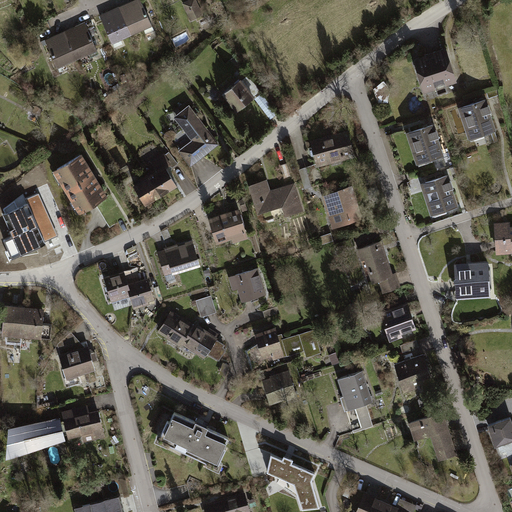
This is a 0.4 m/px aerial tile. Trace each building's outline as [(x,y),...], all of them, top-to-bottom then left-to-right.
[(140,0),(138,0),(120,8),(133,37),(145,31),(146,35),(154,31),(140,0)] [(196,0),(191,0),(183,4),(191,22),(203,16),(196,0)] [(120,8),(101,17),(113,45),(133,37),(120,8)] [(84,24),(65,32),(77,61),(90,56),(91,59),(98,56),(84,24)] [(65,32),(45,41),(58,71),(65,68),(64,67),(77,61),(65,32)] [(445,83),(454,81),(444,49),(426,55),(427,59),(417,62),(425,89),(435,86),(438,94),(447,91),(445,83)] [(224,92),(238,110),(254,97),(241,80),(224,92)] [(374,91),(378,105),(388,105),(391,89),(384,82),(374,91)] [(460,110),(470,143),(498,135),(487,101),(460,110)] [(180,150),(190,164),(218,144),(189,106),(175,117),(193,140),(180,150)] [(408,136),(418,168),(446,159),(436,127),(408,136)] [(348,131),(309,141),(317,171),(356,160),(348,131)] [(170,165),(172,167),(177,163),(169,152),(165,154),(163,156),(170,165)] [(163,156),(165,154),(164,153),(151,161),(158,172),(165,167),(170,165),(163,156)] [(75,199),(83,211),(106,197),(81,155),(57,169),(64,180),(62,181),(73,200),(75,199)] [(128,165),(120,170),(122,173),(130,168),(128,165)] [(161,195),(176,185),(165,167),(158,172),(150,177),(161,195)] [(299,171),(305,191),(313,189),(307,169),(299,171)] [(43,174),(32,180),(38,191),(49,186),(43,174)] [(145,204),(161,195),(150,177),(134,186),(145,204)] [(422,186),(432,219),(461,210),(451,177),(422,186)] [(249,188),(258,217),(283,210),(285,218),(304,212),(296,185),(271,193),(268,182),(249,188)] [(323,198),(333,232),(362,223),(351,189),(323,198)] [(46,243),(27,203),(3,214),(12,236),(4,240),(12,258),(46,243)] [(222,216),(208,220),(216,248),(232,243),(233,246),(250,242),(240,211),(231,214),(230,211),(221,214),(222,216)] [(511,224),(495,225),(497,260),(511,258),(511,229),(511,224)] [(357,251),(369,287),(380,283),(395,278),(384,243),(378,244),(375,232),(350,240),(354,252),(357,251)] [(174,278),(202,269),(193,240),(157,252),(167,283),(175,281),(174,278)] [(107,262),(96,265),(100,277),(111,273),(107,262)] [(456,266),(458,303),(492,301),(490,264),(456,266)] [(123,274),(131,301),(135,313),(150,308),(149,304),(155,302),(148,280),(141,283),(137,270),(123,274)] [(239,292),(243,305),(268,297),(259,270),(229,280),(233,293),(239,292)] [(112,306),(131,301),(123,274),(104,279),(112,306)] [(395,278),(380,283),(384,296),(402,290),(398,277),(395,278)] [(197,302),(202,320),(218,315),(213,297),(197,302)] [(380,313),(391,345),(404,341),(403,338),(417,333),(408,304),(380,313)] [(23,341),(25,311),(6,309),(3,339),(23,341)] [(277,309),(263,313),(265,320),(279,316),(277,309)] [(45,313),(25,311),(23,341),(42,343),(43,328),(45,313)] [(194,328),(171,313),(158,334),(181,349),(182,346),(194,328)] [(208,334),(196,325),(194,328),(182,346),(205,361),(208,357),(219,364),(227,353),(223,350),(225,347),(217,342),(218,340),(217,339),(219,336),(210,331),(208,334)] [(52,328),(43,328),(42,343),(51,343),(52,328)] [(276,331),(255,337),(265,367),(305,354),(307,360),(322,355),(315,333),(284,342),(282,337),(278,338),(276,331)] [(58,347),(61,357),(86,350),(72,334),(58,347)] [(418,342),(401,348),(404,356),(420,351),(418,342)] [(61,357),(59,358),(66,383),(96,375),(89,349),(86,350),(61,357)] [(336,355),(329,357),(333,367),(340,365),(336,355)] [(396,365),(406,397),(418,394),(415,386),(432,381),(425,357),(396,365)] [(230,368),(223,365),(218,375),(226,379),(230,368)] [(363,370),(335,380),(347,414),(358,410),(361,419),(371,415),(368,406),(375,404),(363,370)] [(290,375),(263,383),(270,407),(297,399),(290,375)] [(88,408),(62,414),(64,420),(69,443),(83,439),(84,445),(106,440),(99,413),(90,415),(88,408)] [(441,465),(459,459),(444,415),(411,426),(417,445),(432,440),(441,465)] [(229,442),(176,417),(172,425),(169,423),(162,438),(159,437),(155,446),(168,452),(170,447),(210,465),(207,470),(220,476),(224,467),(220,466),(227,452),(225,451),(229,442)] [(511,424),(510,418),(489,426),(496,447),(511,441),(511,424)] [(42,452),(69,443),(64,420),(36,427),(42,452)] [(6,463),(42,452),(36,427),(9,432),(6,463)] [(282,457),(270,452),(266,469),(294,483),(302,507),(319,506),(312,479),(315,471),(292,461),(293,458),(283,454),(282,457)] [(20,466),(23,475),(30,474),(28,464),(20,466)] [(357,511),(385,511),(388,505),(364,495),(357,511)] [(249,511),(246,496),(204,506),(205,511),(249,511)] [(123,511),(121,499),(75,510),(75,511),(123,511)] [(414,511),(417,506),(401,500),(398,507),(410,511),(414,511)]
